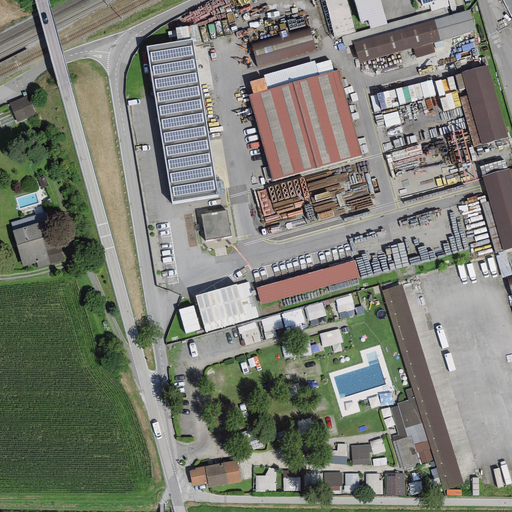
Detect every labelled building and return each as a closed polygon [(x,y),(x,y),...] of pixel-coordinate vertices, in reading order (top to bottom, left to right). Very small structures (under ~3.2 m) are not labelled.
[(379,0),(354,0),(360,22),(367,20),(370,29),(387,24),(379,0)] [(511,0),(502,0),(511,18),(511,0)] [(354,44),(449,16),(446,7),(387,24),(370,29),(341,37),(344,47),(354,44)] [(449,16),(354,44),(359,63),(475,30),(470,11),(449,16)] [(179,37),(191,35),(189,26),(178,27),(179,37)] [(254,47),(260,67),(318,49),(312,29),(254,47)] [(193,39),(146,46),(172,205),(218,197),(193,39)] [(321,73),(334,69),(332,59),(318,63),(321,73)] [(488,65),(461,73),(482,144),(508,136),(488,65)] [(337,72),(249,95),(272,180),(360,157),(337,72)] [(435,96),(432,81),(372,94),(375,109),(435,96)] [(247,94),(238,96),(240,108),(249,106),(247,94)] [(28,96),(9,103),(17,123),(36,115),(28,96)] [(346,175),(356,171),(353,161),(342,165),(346,175)] [(511,168),(483,177),(502,250),(511,247),(511,168)] [(41,189),(49,186),(45,176),(38,178),(41,189)] [(201,214),(206,240),(232,236),(227,210),(201,214)] [(13,230),(47,220),(45,213),(11,223),(13,230)] [(13,230),(12,231),(23,266),(37,262),(39,268),(63,260),(51,219),(47,220),(13,230)] [(497,255),(503,275),(511,271),(506,252),(497,255)] [(257,288),(261,303),(358,277),(353,262),(257,288)] [(232,324),(262,317),(252,279),(237,283),(242,304),(228,307),(232,324)] [(444,489),(463,484),(406,283),(384,289),(412,388),(407,390),(410,401),(388,407),(406,469),(436,460),(444,489)] [(339,313),(355,312),(354,297),(338,298),(339,313)] [(309,320),(327,317),(324,303),(306,307),(309,320)] [(302,308),(283,314),(287,328),(306,322),(302,308)] [(325,348),(344,342),(340,328),(321,334),(325,348)] [(299,343),(300,356),(312,355),(311,342),(299,343)] [(169,349),(172,365),(182,363),(179,347),(169,349)] [(320,360),(303,361),(305,379),(321,377),(320,360)] [(289,377),(303,375),(301,361),(287,362),(289,377)] [(224,367),(209,370),(214,388),(229,384),(224,367)] [(313,404),(316,414),(330,410),(327,400),(313,404)] [(348,463),(347,444),(338,444),(339,450),(329,450),(330,463),(348,463)] [(352,445),(354,465),(372,463),(371,444),(352,445)] [(195,470),(189,471),(192,486),(208,483),(209,488),(241,482),(237,460),(195,468),(195,470)] [(268,476),(257,475),(257,491),(277,491),(278,469),(268,469),(268,476)] [(326,473),(326,489),(342,489),(342,473),(326,473)] [(360,488),(359,474),(347,474),(348,488),(360,488)] [(382,493),(382,474),(367,474),(367,493),(382,493)] [(387,495),(406,495),(406,475),(387,474),(387,495)] [(285,479),(286,490),(300,490),(300,479),(285,479)]
